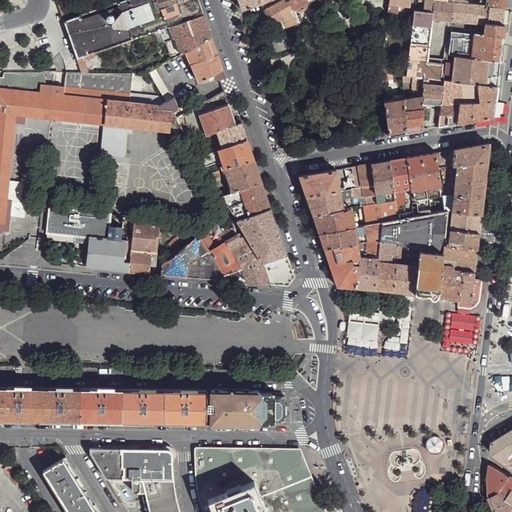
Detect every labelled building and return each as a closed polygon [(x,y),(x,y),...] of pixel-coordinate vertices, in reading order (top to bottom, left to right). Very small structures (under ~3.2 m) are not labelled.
[(123,0),(63,22),(75,59),(128,41),(163,28),(175,24),(204,14),(199,0),(123,0)] [(238,0),(242,10),(261,3),(269,0),(238,0)] [(266,12),(274,24),(280,20),(283,28),(299,22),(300,21),(295,10),(288,0),(269,0),(261,3),(266,12)] [(288,0),(295,10),(301,11),(307,7),(308,2),(312,0),(319,0),(322,6),(323,5),(332,0),(288,0)] [(388,0),(387,12),(398,13),(399,4),(411,6),(411,0),(388,0)] [(425,0),(426,1),(425,11),(434,12),(434,18),(451,20),(454,0),(425,0)] [(464,0),(454,0),(451,20),(486,24),(504,24),(506,8),(487,6),(478,5),(465,3),(466,0),(464,0)] [(487,0),(487,6),(506,8),(507,0),(487,0)] [(57,4),(62,20),(69,17),(64,2),(57,4)] [(406,71),(405,76),(424,78),(437,79),(441,79),(442,79),(443,64),(431,62),(426,58),(430,18),(434,18),(434,12),(425,11),(415,10),(406,71)] [(175,24),(178,36),(208,26),(204,14),(175,24)] [(163,28),(167,40),(178,36),(175,24),(163,28)] [(484,32),(484,34),(503,36),(504,24),(486,24),(484,32)] [(178,36),(183,52),(189,49),(212,36),(208,26),(178,36)] [(476,33),(450,29),(447,56),(454,57),(473,59),(500,61),(503,36),(484,34),(476,33)] [(273,41),(276,52),(291,47),(287,35),(273,41)] [(189,49),(200,82),(214,74),(223,69),(212,36),(189,49)] [(137,64),(138,71),(144,70),(151,70),(173,57),(170,51),(146,62),(137,64)] [(446,65),(445,74),(452,75),(451,80),(497,85),(500,61),(473,59),(454,57),(453,62),(446,62),(446,65)] [(214,74),(216,81),(226,77),(223,69),(214,74)] [(39,83),(38,91),(160,104),(166,102),(163,96),(130,92),(133,71),(79,71),(65,71),(63,85),(39,83)] [(379,73),(381,85),(387,84),(387,80),(392,80),(391,74),(379,73)] [(404,97),(405,104),(424,103),(424,82),(424,78),(405,76),(401,75),(403,86),(412,86),(412,96),(404,97)] [(439,114),(439,127),(493,117),(497,85),(451,80),(444,79),(442,79),(441,79),(440,84),(439,103),(439,114)] [(424,82),(424,103),(439,103),(440,84),(437,83),(424,82)] [(0,222),(3,223),(6,200),(16,114),(19,89),(0,86),(0,222)] [(19,89),(16,114),(105,124),(127,126),(184,132),(181,126),(176,118),(173,113),(176,110),(178,108),(178,105),(177,101),(176,99),(175,97),(166,102),(160,104),(38,91),(19,89)] [(197,107),(199,114),(229,102),(225,92),(197,107)] [(199,114),(207,135),(218,131),(236,124),(229,102),(199,114)] [(405,104),(406,133),(423,129),(424,103),(405,104)] [(384,104),(389,136),(406,133),(405,104),(384,104)] [(184,132),(190,141),(201,137),(196,122),(183,126),(181,126),(184,132)] [(218,131),(224,147),(247,139),(241,122),(236,124),(218,131)] [(105,124),(103,153),(124,155),(127,126),(105,124)] [(222,161),(225,168),(254,159),(247,139),(224,147),(221,148),(219,149),(222,161)] [(196,152),(198,156),(219,149),(221,148),(220,144),(196,152)] [(454,150),(454,166),(458,165),(488,162),(490,144),(454,150)] [(198,156),(205,167),(222,161),(219,149),(198,156)] [(439,152),(441,167),(454,166),(454,150),(439,152)] [(413,187),(413,189),(441,185),(437,152),(406,157),(413,187)] [(390,160),(397,191),(413,187),(406,157),(390,160)] [(231,187),(233,192),(262,182),(254,159),(225,168),(227,174),(231,187)] [(374,184),(375,196),(397,191),(390,160),(372,163),(374,184)] [(458,165),(456,179),(486,178),(488,162),(458,165)] [(362,186),(374,184),(372,163),(358,165),(360,172),(362,186)] [(441,167),(442,180),(453,180),(454,166),(441,167)] [(209,174),(213,180),(224,176),(223,176),(227,174),(225,168),(209,174)] [(307,196),(340,189),(336,169),(300,175),(307,196)] [(456,180),(454,195),(484,196),(486,178),(456,179),(456,180)] [(229,207),(236,216),(270,206),(262,182),(233,192),(222,196),(229,207)] [(364,193),(365,200),(376,199),(375,196),(374,184),(362,186),(364,193)] [(351,188),(352,194),(364,193),(362,186),(351,188)] [(219,191),(222,196),(233,192),(231,187),(219,191)] [(307,196),(312,213),(343,210),(340,189),(307,196)] [(376,199),(377,205),(399,203),(397,191),(375,196),(376,199)] [(442,194),(444,211),(481,214),(484,196),(454,195),(442,194)] [(0,229),(8,230),(11,201),(6,200),(3,223),(0,222),(0,229)] [(374,211),(376,225),(380,224),(403,221),(399,203),(377,205),(367,207),(368,211),(374,211)] [(228,218),(235,229),(242,226),(237,219),(237,217),(236,216),(229,207),(227,210),(230,216),(228,218)] [(48,221),(47,233),(95,238),(98,213),(50,208),(48,221)] [(312,213),(319,232),(353,227),(353,208),(343,210),(312,213)] [(264,262),(271,284),(288,285),(294,277),(271,209),(237,219),(242,226),(244,230),(248,236),(264,262)] [(380,224),(378,238),(391,240),(395,241),(395,247),(417,248),(417,257),(417,266),(415,294),(424,295),(437,297),(440,267),(442,246),(443,230),(444,211),(431,214),(422,217),(418,217),(413,219),(407,220),(404,221),(403,221),(380,224)] [(444,211),(443,230),(479,233),(481,214),(444,211)] [(129,271),(129,272),(150,272),(152,260),(157,261),(160,224),(134,221),(132,242),(129,271)] [(365,226),(367,240),(373,239),(376,238),(378,238),(380,224),(376,225),(365,226)] [(319,232),(324,248),(354,242),(353,227),(319,232)] [(167,259),(167,261),(173,257),(193,239),(188,232),(189,231),(181,229),(178,235),(169,244),(174,249),(167,259)] [(200,234),(209,248),(213,245),(204,230),(200,234)] [(443,230),(442,246),(478,250),(479,233),(443,230)] [(211,251),(224,275),(228,274),(239,271),(243,270),(247,282),(271,284),(264,262),(248,236),(244,238),(242,239),(240,236),(239,233),(233,236),(225,240),(226,241),(211,251)] [(211,251),(209,248),(200,234),(193,239),(173,257),(167,261),(164,262),(163,264),(162,266),(162,275),(187,277),(225,280),(224,275),(211,251)] [(95,238),(92,268),(129,271),(132,242),(95,238)] [(375,257),(375,262),(389,263),(389,256),(391,240),(378,238),(376,238),(375,257)] [(362,249),(355,256),(371,256),(371,245),(373,245),(373,239),(367,240),(363,241),(362,249)] [(324,248),(329,264),(355,256),(354,242),(324,248)] [(442,246),(440,267),(453,268),(452,270),(462,272),(475,273),(478,250),(442,246)] [(394,258),(394,264),(401,265),(402,257),(417,257),(417,248),(395,247),(394,255),(394,258)] [(329,264),(337,286),(357,288),(355,256),(329,264)] [(355,256),(357,288),(374,290),(375,262),(375,257),(371,256),(355,256)] [(375,262),(374,290),(393,292),(394,264),(392,264),(389,263),(375,262)] [(394,264),(393,292),(415,294),(417,266),(401,265),(394,264)] [(440,267),(437,297),(459,299),(462,272),(452,270),(453,268),(440,267)] [(228,274),(230,280),(235,280),(239,278),(240,273),(239,271),(228,274)] [(462,272),(459,299),(472,300),(474,278),(475,273),(462,272)] [(459,299),(458,306),(471,308),(476,305),(479,301),(482,280),(474,278),(472,300),(459,299)] [(67,319),(35,310),(26,341),(58,350),(67,319)] [(0,388),(0,418),(39,419),(40,389),(0,388)] [(40,389),(39,419),(80,420),(81,389),(40,389)] [(81,389),(80,420),(122,421),(123,390),(81,389)] [(123,390),(122,421),(163,421),(163,391),(123,390)] [(163,391),(163,421),(206,422),(206,391),(163,391)] [(206,391),(206,422),(277,423),(277,419),(282,420),(282,397),(277,397),(277,393),(206,391)] [(511,430),(502,436),(493,441),(493,444),(511,458),(511,430)] [(511,458),(493,444),(492,453),(511,467),(511,458)] [(90,452),(106,478),(130,478),(174,479),(173,470),(173,462),(174,461),(173,456),(173,453),(171,450),(168,449),(100,448),(99,449),(90,448),(90,452)] [(294,451),(197,449),(198,471),(198,481),(201,497),(204,507),(205,511),(322,511),(300,455),(294,451)] [(99,511),(66,457),(43,471),(68,511),(99,511)] [(511,475),(506,471),(491,464),(489,481),(490,497),(500,492),(506,499),(511,490),(511,475)] [(130,478),(130,491),(133,492),(143,492),(148,511),(180,511),(178,503),(175,489),(174,479),(130,478)] [(500,492),(490,497),(494,508),(496,509),(495,511),(511,511),(511,503),(506,499),(500,492)]
